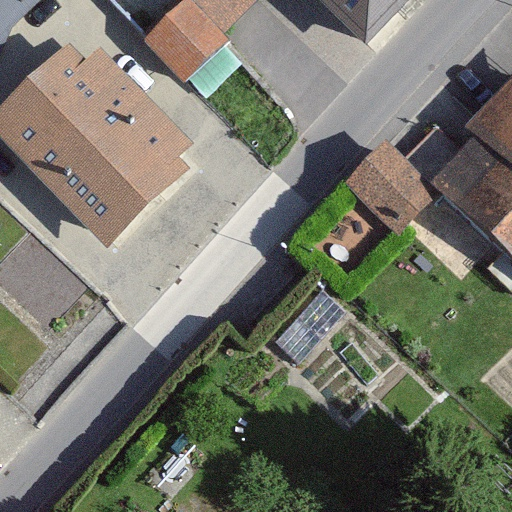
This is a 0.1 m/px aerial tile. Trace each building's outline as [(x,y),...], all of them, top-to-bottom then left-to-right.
[(86,0),(187,95),(265,13),(251,0),(86,0)] [(327,0),(375,40),(408,0),(327,0)] [(72,45),(0,122),(0,138),(122,250),(201,164),(72,45)] [(511,99),(430,183),(511,264),(511,99)] [(388,227),(426,189),(380,143),(342,181),(388,227)] [(329,288),(282,337),(302,356),(348,307),(329,288)] [(0,409),(0,430),(10,418),(0,409)]
